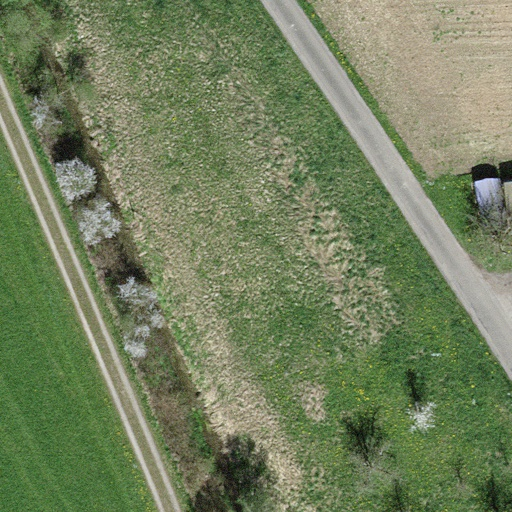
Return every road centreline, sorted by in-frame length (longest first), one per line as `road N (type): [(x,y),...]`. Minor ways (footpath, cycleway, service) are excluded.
road 1 (track): [(0,99),(170,511)]
road 2 (unclassified): [(511,356),(278,0)]
